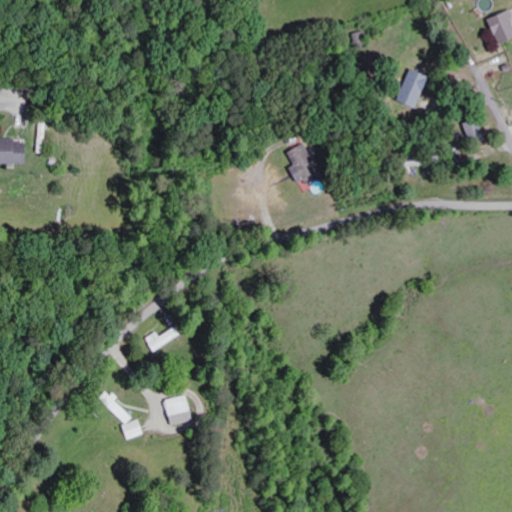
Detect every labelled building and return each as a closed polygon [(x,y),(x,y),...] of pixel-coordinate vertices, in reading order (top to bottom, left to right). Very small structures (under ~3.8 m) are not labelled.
[(511,41),(511,14),(490,14),(491,41),(511,41)] [(394,102),(413,110),(427,78),(409,70),(394,102)] [(0,139),(0,163),(33,164),(34,140),(0,139)] [(287,152),(294,166),(288,169),(295,183),(302,179),(305,184),(318,178),(302,144),(287,152)] [(187,335),(182,327),(165,337),(161,332),(150,339),(159,352),(187,335)] [(137,440),(147,432),(114,392),(104,399),(137,440)] [(169,401),(175,426),(199,421),(193,395),(169,401)]
